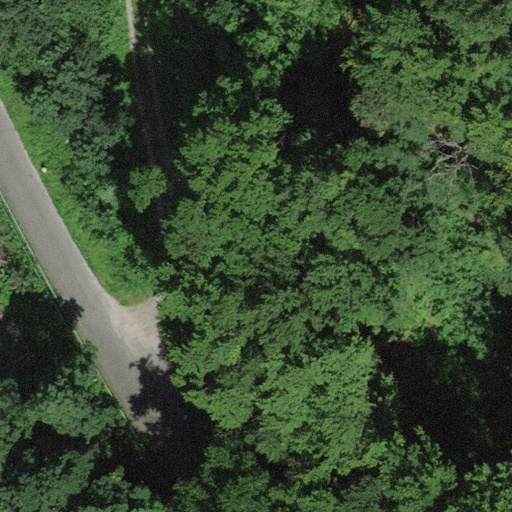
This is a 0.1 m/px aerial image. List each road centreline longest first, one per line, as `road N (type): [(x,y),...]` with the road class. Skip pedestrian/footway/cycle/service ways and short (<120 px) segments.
road 1 (unclassified): [(0,117),(83,283),(220,511)]
road 2 (track): [(116,337),(167,326),(172,294),(137,0)]
